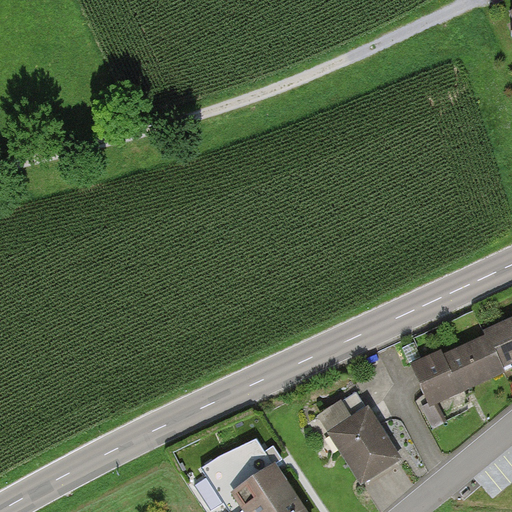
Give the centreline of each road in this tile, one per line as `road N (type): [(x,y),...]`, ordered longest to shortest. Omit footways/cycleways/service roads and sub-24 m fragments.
road 1 (primary): [(511,265),(0,511)]
road 2 (track): [(477,0),(269,98),(0,171)]
road 3 (unclassified): [(415,511),(511,431)]
